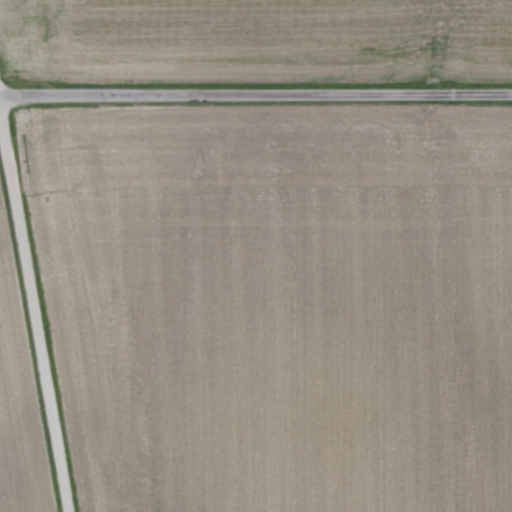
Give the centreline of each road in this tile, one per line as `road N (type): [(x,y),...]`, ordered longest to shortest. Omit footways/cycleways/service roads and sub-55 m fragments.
road 1 (residential): [(0,95),(511,95)]
road 2 (residential): [(68,511),(0,128)]
